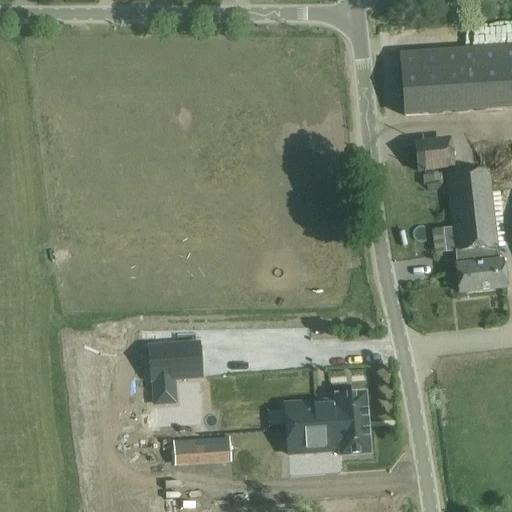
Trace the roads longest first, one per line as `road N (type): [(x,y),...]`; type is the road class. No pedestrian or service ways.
road 1 (unclassified): [(425,511),(382,275),(352,17)]
road 2 (unclassified): [(352,17),(0,18)]
